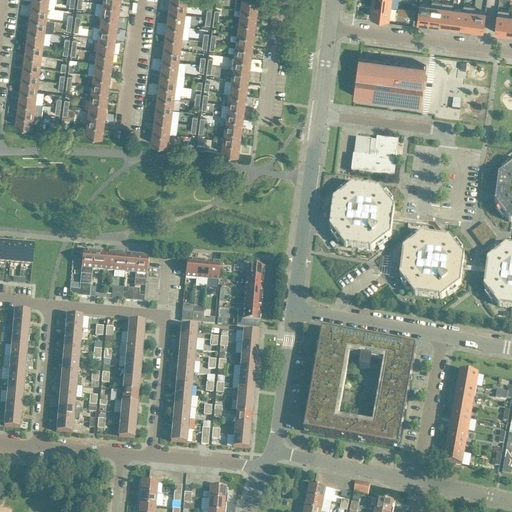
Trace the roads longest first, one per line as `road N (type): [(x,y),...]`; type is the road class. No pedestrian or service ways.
road 1 (residential): [(153,456),(161,315),(50,305)]
road 2 (residential): [(293,309),(318,115)]
road 3 (residential): [(511,52),(329,28)]
road 4 (residential): [(442,335),(293,309)]
road 5 (residential): [(418,482),(442,335)]
road 6 (residential): [(418,482),(273,452)]
road 7 (residential): [(273,452),(293,309)]
road 8 (residential): [(38,446),(50,305)]
road 9 (residential): [(115,139),(135,0)]
road 10 (residential): [(318,115),(450,132)]
road 11 (residential): [(264,123),(281,0)]
